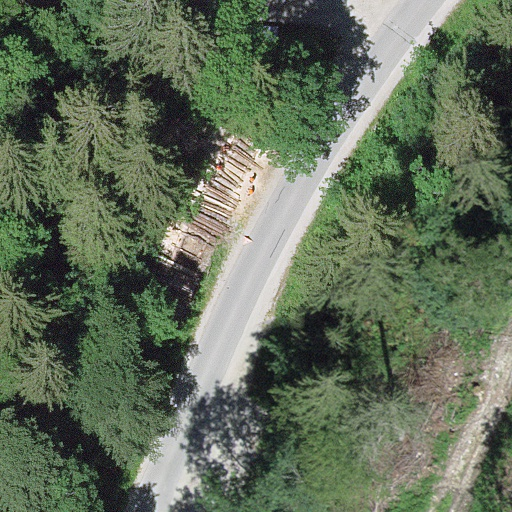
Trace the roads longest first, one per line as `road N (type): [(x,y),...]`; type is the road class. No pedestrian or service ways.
road 1 (unclassified): [(423,0),(282,220),(152,511)]
road 2 (track): [(193,0),(411,15)]
road 3 (track): [(432,511),(511,359)]
